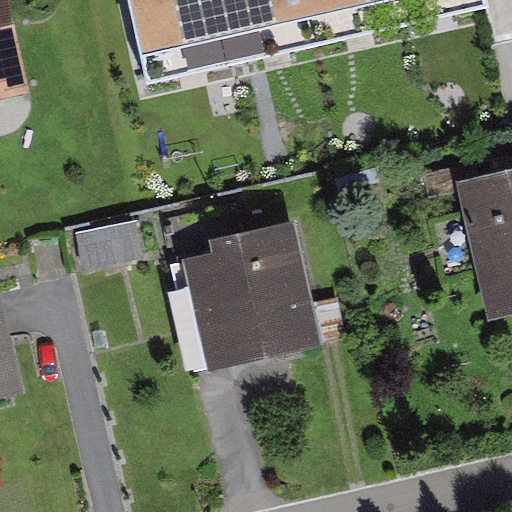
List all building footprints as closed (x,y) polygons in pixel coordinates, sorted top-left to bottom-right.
[(0,0),(0,84),(25,79),(7,0),(0,0)] [(131,0),(148,72),(465,0),(131,0)] [(511,292),(511,166),(478,174),(504,294),(511,292)] [(325,331),(299,220),(202,242),(227,353),(325,331)] [(0,391),(27,384),(2,283),(0,282),(0,391)]
